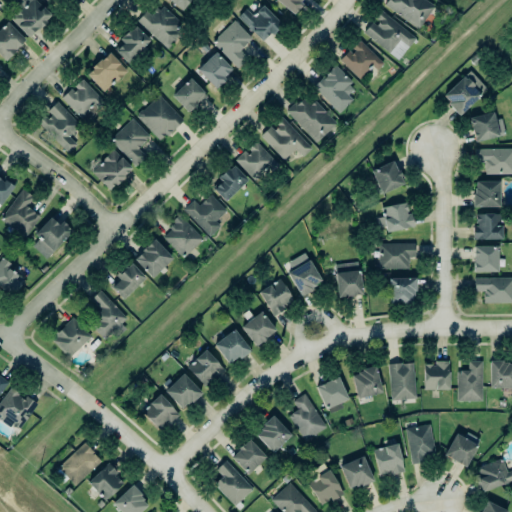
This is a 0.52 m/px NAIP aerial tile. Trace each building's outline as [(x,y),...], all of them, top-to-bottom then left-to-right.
[(25,36),(8,17),(19,7),(12,0),(35,0),(47,13),(41,19),(43,21),(34,29),(34,28),(25,36)] [(168,0),(182,10),(189,0),(168,0)] [(276,0),(293,14),(302,3),(299,1),(299,0),(276,0)] [(433,3),(427,0),(387,0),(383,7),(419,28),(433,3)] [(135,19),(144,10),(149,14),(151,11),(150,10),(154,6),(157,9),(161,5),(185,26),(166,47),(135,19)] [(280,23),(262,5),(252,15),(245,8),(237,16),(262,42),(280,23)] [(362,31),(366,26),(370,20),(374,24),(377,21),(376,19),(374,17),(377,13),(379,9),(414,37),(413,38),(415,40),(413,42),(411,40),(396,59),(362,31)] [(232,19),(210,40),(236,67),(246,57),(238,49),(250,37),(232,19)] [(0,57),(0,25),(5,21),(23,39),(3,60),(0,57)] [(117,38),(127,28),(129,29),(133,25),(148,39),(125,62),(113,50),(114,50),(112,48),(119,40),(117,38)] [(360,80),(380,60),(359,40),(349,51),(347,50),(339,59),(360,80)] [(86,73),(103,92),(126,71),(109,52),(86,73)] [(232,70),(215,52),(196,68),(213,87),(232,70)] [(312,84),(337,110),(350,97),(342,89),(351,80),(334,63),(312,84)] [(486,89),(469,70),(441,96),(459,115),(486,89)] [(60,96),(84,121),(104,101),(80,76),(60,96)] [(170,95),(188,78),(204,95),(199,101),(196,98),(192,101),(194,103),(186,112),(170,95)] [(181,119),(157,94),(141,109),(139,109),(136,112),(136,114),(135,115),(157,140),(163,134),(165,135),(181,119)] [(284,107),(313,138),(334,118),(314,97),(309,102),(302,94),(295,100),(294,99),(284,107)] [(35,120),(65,152),(75,143),(67,135),(78,124),(56,100),(45,110),(50,114),(46,118),(42,113),(35,120)] [(466,117),(491,111),(493,119),(499,117),(503,134),(472,142),(466,117)] [(108,138),(133,165),(144,155),(135,146),(147,135),(131,117),(108,138)] [(283,160),(295,149),(302,156),(311,148),(282,118),(271,128),(269,126),(259,135),(283,160)] [(245,149),(234,159),(254,181),(275,162),(255,140),(245,149)] [(90,171),(106,188),(112,182),(114,184),(123,176),(121,175),(129,167),(111,148),(100,158),(102,160),(90,171)] [(511,148),(475,148),(475,162),(484,162),(484,173),(511,173),(511,148)] [(370,170),(381,193),(403,183),(393,160),(370,170)] [(223,199),(245,179),(231,164),(227,168),(226,166),(215,176),(219,179),(211,186),(223,199)] [(0,174),(1,175),(3,173),(14,181),(0,201),(0,174)] [(473,181),(473,207),(499,206),(498,180),(473,181)] [(26,206),(33,197),(22,188),(0,218),(0,219),(24,237),(40,216),(26,206)] [(182,208),(191,199),(197,204),(209,193),(225,209),(213,220),(218,225),(208,234),(182,208)] [(378,217),(382,233),(413,226),(410,213),(408,214),(405,201),(382,207),(384,216),(378,217)] [(161,235),(180,257),(202,237),(178,209),(169,217),(171,220),(166,225),(169,229),(161,235)] [(501,239),(501,213),(475,213),(476,226),(473,226),(473,239),(501,239)] [(32,233),(48,216),(56,224),(60,220),(64,224),(63,225),(69,230),(44,257),(31,245),(37,238),(32,233)] [(131,259),(151,239),(170,258),(150,278),(131,259)] [(376,242),(412,242),(413,256),(407,256),(407,260),(406,260),(406,267),(376,268),(376,242)] [(472,272),(497,272),(497,246),(473,245),(472,272)] [(0,287),(11,296),(24,279),(10,269),(12,265),(1,257),(0,258),(0,287)] [(299,295),(320,282),(307,259),(285,272),(299,295)] [(332,264),(356,261),(359,292),(336,294),(332,264)] [(122,299),(144,277),(130,263),(116,277),(118,279),(111,287),(122,299)] [(472,277),(511,276),(511,301),(481,302),(480,290),(472,290),(472,277)] [(387,277),(414,277),(414,290),(412,290),(412,295),(410,295),(410,303),(387,303),(387,277)] [(257,291),(278,278),(291,299),(282,306),(283,308),(272,315),(257,291)] [(99,290),(90,299),(100,310),(88,322),(103,339),(110,333),(115,338),(130,324),(99,290)] [(275,330),(260,311),(240,327),(255,346),(275,330)] [(54,335),(53,332),(71,315),(90,335),(66,357),(50,340),(54,335)] [(231,328),(211,344),(226,363),(235,356),(237,358),(248,350),(231,328)] [(184,366),(202,349),(222,369),(203,387),(184,366)] [(448,389),(448,360),(434,361),(434,363),(422,364),(423,389),(448,389)] [(454,400),(479,400),(479,360),(465,360),(466,368),(454,368),(454,400)] [(489,388),(511,386),(511,360),(488,362),(489,388)] [(388,363),(390,400),(414,399),(413,362),(388,363)] [(381,392),(375,367),(350,373),(356,398),(381,392)] [(200,392),(182,373),(164,390),(181,409),(200,392)] [(327,414),(342,407),(340,402),(347,399),(337,376),(315,386),(327,414)] [(0,396),(8,386),(18,393),(17,394),(22,398),(24,394),(35,402),(18,427),(15,427),(14,427),(12,426),(11,422),(2,416),(0,418),(0,396)] [(296,408),(289,412),(289,413),(287,415),(303,439),(324,426),(302,393),(291,400),(296,408)] [(177,414),(159,394),(141,410),(159,430),(177,414)] [(270,415),(261,424),(262,425),(258,429),(259,430),(254,435),(271,452),(288,434),(270,415)] [(409,461),(433,458),(430,424),(406,426),(409,461)] [(455,430),(443,449),(465,462),(476,442),(455,430)] [(265,456),(248,439),(230,457),(247,474),(265,456)] [(55,466),(82,441),(86,446),(91,451),(89,453),(90,453),(91,452),(94,456),(99,460),(73,484),(55,466)] [(378,476),(403,471),(397,443),(372,449),(378,476)] [(337,465),(360,455),(371,480),(359,486),(358,484),(354,486),(353,485),(347,487),(337,465)] [(511,469),(506,472),(502,458),(477,466),(481,477),(477,479),(481,491),(511,480),(511,469)] [(215,469),(221,476),(213,484),(233,506),(252,488),(225,460),(215,469)] [(106,463),(87,482),(104,500),(124,482),(106,463)] [(325,463),(344,492),(334,498),(331,494),(319,502),(307,482),(317,476),(313,471),(325,463)] [(282,511),(269,498),(288,481),(315,510),(312,511),(282,511)] [(129,485),(138,494),(137,495),(141,499),(140,500),(145,505),(137,511),(118,511),(110,503),(129,485)] [(478,511),(484,500),(505,511),(504,511),(478,511)]
